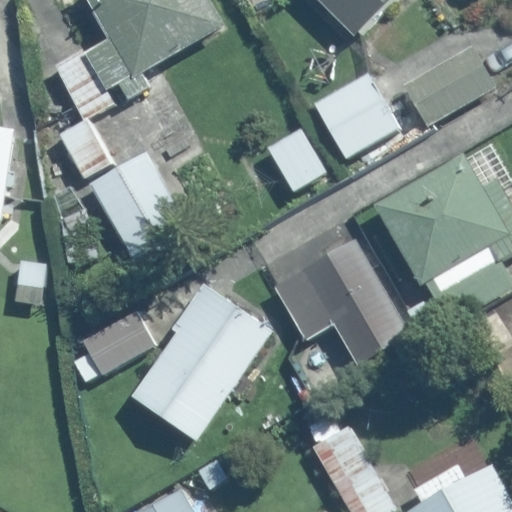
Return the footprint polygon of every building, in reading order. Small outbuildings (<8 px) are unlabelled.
[(147,73),(154,69),(229,27),(213,0),(95,0),(117,39),(90,55),(88,51),(61,66),(91,120),(116,106),(108,92),(123,84),(131,98),(154,85),(147,73)] [(319,0),(357,37),(393,0),(319,0)] [(432,128),(438,124),(502,85),(478,45),(407,88),(432,128)] [(354,163),(360,159),(409,129),(374,73),(319,107),(354,163)] [(117,165),(116,163),(91,122),(64,139),(91,181),(117,165)] [(0,221),(8,223),(19,130),(0,127),(0,221)] [(272,149),(274,152),(300,194),(333,174),(305,129),(272,149)] [(484,181),(468,152),(376,204),(423,286),(428,283),(451,322),(511,286),(511,280),(501,260),(511,253),(511,196),(498,173),(484,181)] [(94,185),(99,194),(131,253),(187,222),(150,154),(94,185)] [(413,336),(358,240),(277,287),(309,340),(336,324),(360,366),(413,336)] [(48,307),(51,271),(52,268),(24,266),(21,305),(48,307)] [(275,331),(206,284),(175,328),(180,332),(135,396),(199,440),(275,331)] [(104,374),(157,345),(139,310),(85,339),(104,374)] [(318,449),(324,458),(354,511),(400,511),(355,432),(349,436),(335,412),(311,426),(323,446),(318,449)] [(419,511),(511,511),(511,485),(500,463),(472,479),(463,463),(420,488),(430,506),(419,511)] [(197,511),(186,492),(150,511),(197,511)]
